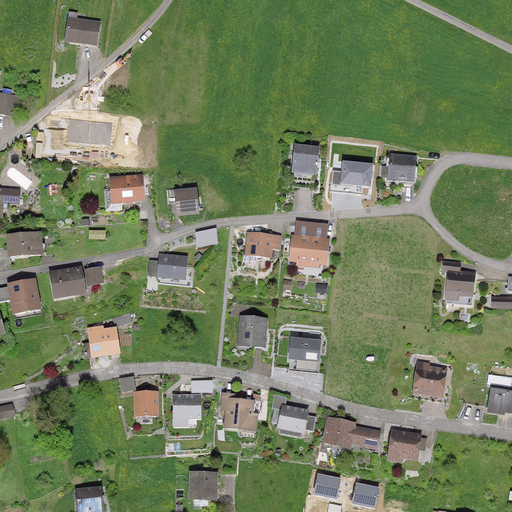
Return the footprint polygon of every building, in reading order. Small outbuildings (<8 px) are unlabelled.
[(99,26),(70,22),(66,44),(96,49),(99,26)] [(18,99),(0,96),(0,115),(15,118),(18,99)] [(318,150),(297,147),(295,170),(316,172),(318,150)] [(413,158),(390,156),(388,179),(411,181),(413,158)] [(372,164),(343,161),(341,182),(370,185),(372,164)] [(141,176),(111,179),(114,203),(143,200),(141,176)] [(196,187),(176,189),(179,211),(198,209),(196,187)] [(18,191),(0,190),(0,216),(1,217),(2,202),(17,203),(18,191)] [(298,238),(293,237),(291,261),(327,264),(329,241),(325,241),(326,226),(299,224),(298,238)] [(89,230),(89,239),(105,239),(105,230),(89,230)] [(40,234),(8,237),(10,257),(41,254),(40,234)] [(273,236),(249,234),(247,255),(272,257),(273,236)] [(185,279),(186,258),(161,256),(159,277),(185,279)] [(449,272),(460,274),(461,262),(443,261),(442,272),(449,272)] [(101,267),(84,270),(87,286),(104,283),(101,267)] [(84,293),(80,269),(51,274),(55,298),(84,293)] [(470,296),(472,275),(460,274),(449,272),(447,294),(470,296)] [(39,308),(34,281),(10,285),(14,313),(39,308)] [(511,298),(492,298),(492,307),(511,307),(511,298)] [(130,313),(112,319),(115,327),(132,321),(130,313)] [(265,320),(241,319),(239,345),(264,347),(265,320)] [(117,353),(113,331),(92,335),(95,356),(117,353)] [(320,342),(292,340),(290,359),(318,362),(320,342)] [(440,396),(443,376),(416,373),(413,392),(440,396)] [(119,379),(121,392),(136,390),(134,376),(119,379)] [(191,382),(192,392),(213,392),(213,381),(191,382)] [(511,393),(491,391),(488,410),(511,413),(511,393)] [(157,393),(135,394),(135,416),(158,416),(157,393)] [(272,407),(284,410),(285,408),(287,398),(275,395),(272,407)] [(200,420),(200,397),(174,397),(174,420),(200,420)] [(255,430),(257,403),(228,401),(226,428),(255,430)] [(308,412),(285,408),(284,410),(280,428),(304,433),(308,412)] [(355,425),(328,420),(324,443),(351,448),(352,443),(376,447),(379,432),(354,428),(355,425)] [(418,459),(421,436),(394,433),(391,455),(418,459)] [(340,479),(318,474),(314,494),(336,498),(340,479)] [(216,476),(192,475),(191,499),(215,500),(216,476)] [(379,488),(357,483),(353,503),(375,507),(379,488)] [(101,511),(100,490),(77,491),(78,511),(101,511)]
